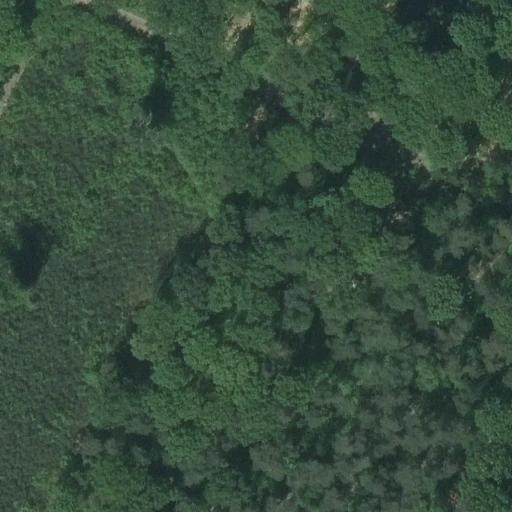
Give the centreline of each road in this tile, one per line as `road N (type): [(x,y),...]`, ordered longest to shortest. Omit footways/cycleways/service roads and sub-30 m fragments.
road 1 (track): [(90,0),(383,142)]
road 2 (track): [(383,142),(511,203)]
road 3 (track): [(456,36),(383,142)]
